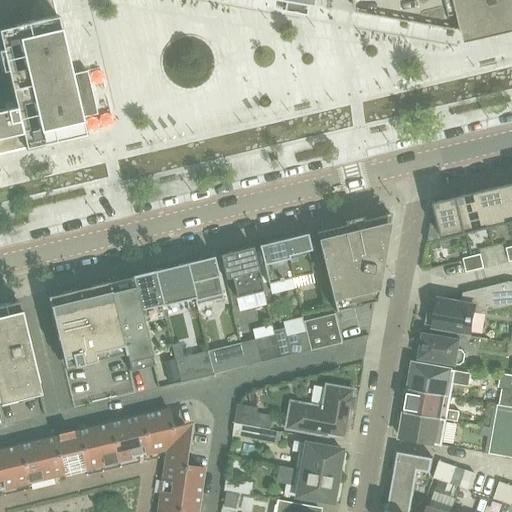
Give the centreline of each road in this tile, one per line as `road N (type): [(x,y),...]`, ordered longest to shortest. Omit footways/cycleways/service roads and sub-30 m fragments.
road 1 (unclassified): [(0,263),(408,164)]
road 2 (residential): [(0,436),(230,382)]
road 3 (residential): [(390,342),(415,202),(408,164)]
road 4 (residential): [(360,511),(390,342)]
road 5 (residential): [(390,342),(230,382)]
road 6 (residential): [(230,382),(211,511)]
